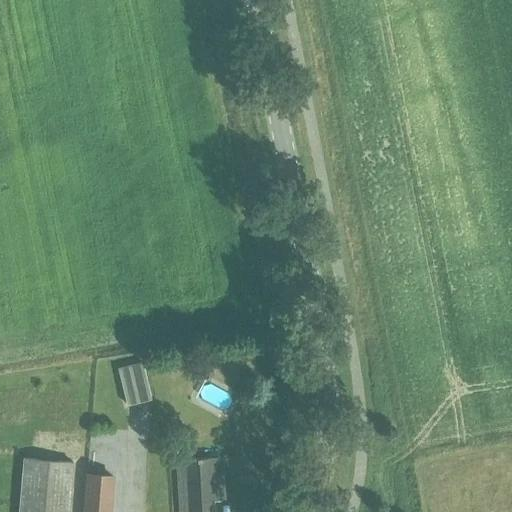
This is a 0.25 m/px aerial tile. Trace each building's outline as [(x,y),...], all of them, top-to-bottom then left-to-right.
[(142,361),(119,367),(128,405),(152,399),(142,361)] [(16,400),(13,437),(28,438),(31,401),(16,400)] [(175,459),(178,511),(211,511),(208,457),(175,459)] [(19,511),(66,511),(71,464),(23,460),(19,511)] [(84,511),(109,511),(112,477),(87,475),(84,511)]
